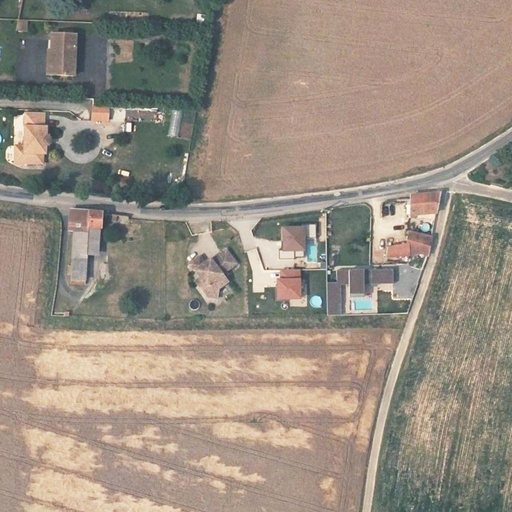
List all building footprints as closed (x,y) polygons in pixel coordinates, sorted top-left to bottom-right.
[(27,32),(27,20),(17,20),(17,32),(27,32)] [(44,20),(34,20),(34,30),(44,31),(44,20)] [(65,33),(50,33),(50,43),(46,43),(44,76),(73,78),(75,34),(72,34),(72,31),(65,31),(65,33)] [(109,106),(94,105),(93,120),(108,120),(109,106)] [(21,143),(20,160),(39,161),(40,153),(44,153),(46,130),(44,129),(44,123),(42,123),(43,109),(23,108),(21,143)] [(179,137),(181,113),(171,112),(169,136),(179,137)] [(21,143),(11,142),(10,159),(20,160),(21,143)] [(409,200),(409,215),(435,213),(439,194),(410,196),(409,200)] [(409,217),(409,215),(409,200),(392,199),(394,218),(409,217)] [(75,232),(74,251),(88,252),(97,253),(99,229),(101,229),(102,214),(72,210),(69,232),(75,232)] [(316,240),(316,225),(303,226),(303,229),(283,229),(283,251),(278,251),(278,261),(295,261),(294,259),(294,252),(304,251),(304,240),(316,240)] [(414,254),(426,258),(430,237),(409,233),(406,245),(385,248),(384,251),(382,251),(380,252),(379,254),(379,255),(380,257),(381,258),(383,258),(385,258),(412,258),(414,254)] [(201,257),(191,264),(201,277),(207,286),(202,289),(208,297),(218,299),(219,289),(229,282),(223,274),(238,264),(228,250),(213,261),(207,265),(206,263),(201,257)] [(247,252),(251,264),(257,262),(254,250),(247,252)] [(88,252),(74,251),(72,266),(71,276),(70,278),(84,280),(88,252)] [(341,306),(341,286),(349,286),(364,286),(372,285),(377,285),(377,286),(393,285),(393,270),(337,271),(337,284),(327,284),(327,316),(339,316),(339,306),(341,306)] [(299,271),(281,271),(281,281),(277,281),(277,300),(299,300),(299,271)] [(207,286),(201,277),(196,281),(202,289),(207,286)] [(364,286),(349,286),(349,296),(364,296),(364,286)]
